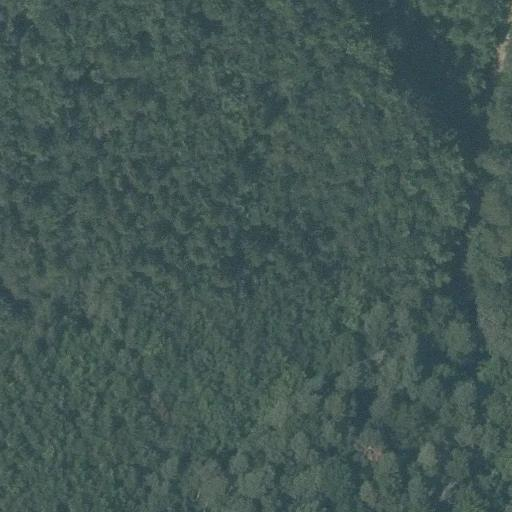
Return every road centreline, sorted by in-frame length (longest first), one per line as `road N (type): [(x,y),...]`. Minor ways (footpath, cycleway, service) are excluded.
road 1 (track): [(464,250),(270,433),(139,511)]
road 2 (track): [(464,250),(482,451),(498,511)]
road 3 (track): [(511,6),(464,250)]
